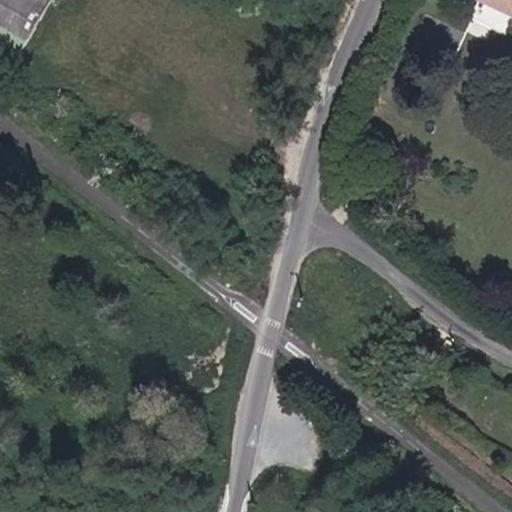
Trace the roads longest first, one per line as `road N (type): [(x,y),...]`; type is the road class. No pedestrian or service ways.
road 1 (unclassified): [(302,209),(235,511)]
road 2 (residential): [(302,209),(464,326),(511,351)]
road 3 (unclassified): [(371,0),(302,209)]
